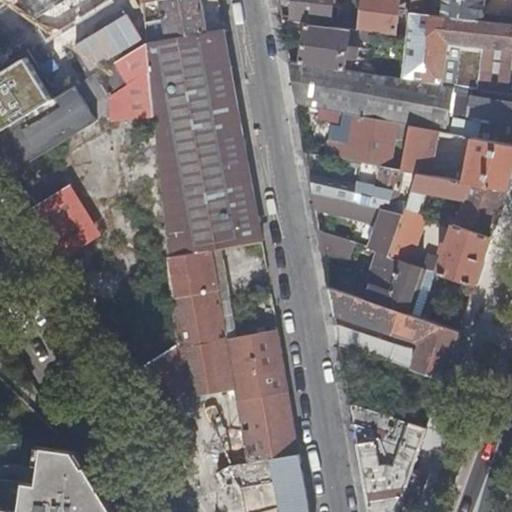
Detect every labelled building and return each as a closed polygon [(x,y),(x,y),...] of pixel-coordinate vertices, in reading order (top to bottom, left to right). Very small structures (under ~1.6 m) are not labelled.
[(8,0),(25,27),(33,22),(37,28),(44,30),(49,37),(95,8),(91,3),(92,0),(8,0)] [(144,2),(148,42),(157,40),(153,0),(144,2)] [(162,0),(168,38),(208,31),(201,0),(162,0)] [(292,0),(290,21),(304,23),(332,27),(337,26),(339,7),(331,7),(331,0),(292,0)] [(408,0),(409,0),(408,0),(366,0),(362,31),(378,32),(398,35),(403,0),(408,0)] [(429,0),(414,0),(413,13),(428,15),(429,0)] [(446,0),(445,17),(484,21),(486,0),(446,0)] [(511,23),(484,21),(445,17),(428,15),(413,13),(410,37),(405,79),(456,86),(474,89),(480,90),(484,45),(511,48),(511,23)] [(295,62),(345,70),(346,59),(356,59),(358,48),(350,46),(353,29),(332,27),(304,23),(295,62)] [(157,40),(148,42),(155,122),(169,256),(213,249),(263,241),(251,176),(225,28),(208,31),(168,38),(157,40)] [(148,42),(117,61),(130,84),(116,92),(118,124),(155,122),(148,42)] [(117,61),(0,132),(0,165),(3,170),(17,161),(25,156),(28,162),(97,119),(96,118),(109,99),(109,96),(116,92),(130,84),(117,61)] [(447,132),(456,86),(405,79),(345,70),(295,62),(292,61),(300,105),(304,106),(311,107),(347,113),(356,115),(401,123),(412,125),(434,130),(447,132)] [(500,93),(480,90),(474,89),(471,116),(511,122),(511,101),(499,100),(500,93)] [(349,159),(356,115),(347,113),(339,158),(349,159)] [(393,167),(401,123),(356,115),(349,159),(383,166),(393,167)] [(426,174),(434,130),(412,125),(405,170),(421,173),(426,174)] [(436,135),(431,158),(450,162),(455,139),(436,135)] [(510,189),(511,183),(511,143),(474,137),(469,174),(463,169),(433,164),(431,175),(449,178),(510,189)] [(317,154),(308,152),(309,161),(317,159),(317,154)] [(17,161),(3,170),(10,182),(24,172),(17,161)] [(410,207),(421,173),(405,170),(393,167),(383,166),(377,198),(394,202),(391,211),(408,214),(410,207)] [(494,237),(510,189),(449,178),(431,175),(426,174),(421,173),(410,207),(419,211),(422,204),(427,190),(467,198),(460,219),(458,224),(494,237)] [(70,185),(28,211),(60,262),(101,234),(70,185)] [(394,255),(408,214),(391,211),(315,192),(317,208),(376,222),(378,215),(382,216),(372,248),(394,255)] [(477,286),(494,237),(458,224),(453,222),(442,219),(419,211),(410,207),(408,214),(394,255),(394,256),(405,260),(412,263),(428,218),(455,227),(450,240),(447,239),(443,251),(446,252),(440,272),(477,286)] [(442,219),(453,222),(455,217),(449,215),(451,212),(446,210),(442,219)] [(346,239),(322,231),(322,233),(322,234),(327,256),(339,260),(346,239)] [(213,249),(169,256),(169,266),(172,291),(174,310),(177,346),(130,376),(184,463),(198,455),(186,423),(200,422),(196,395),(237,388),(251,462),(301,453),(278,330),(229,338),(213,249)] [(426,267),(412,263),(405,260),(395,291),(379,286),(374,302),(410,314),(426,267)] [(427,335),(444,327),(410,314),(374,302),(332,287),(337,318),(412,345),(427,335)] [(445,378),(462,331),(444,327),(427,335),(412,345),(414,346),(413,349),(405,348),(339,325),(342,344),(445,378)] [(398,511),(414,470),(428,428),(353,403),(371,511),(398,511)] [(116,511),(79,450),(45,446),(40,483),(2,478),(0,495),(0,511),(116,511)] [(311,511),(301,453),(251,462),(230,466),(231,476),(234,490),(275,482),(281,511),(311,511)] [(230,466),(198,487),(204,496),(231,476),(230,466)] [(416,511),(430,475),(414,470),(398,511),(416,511)]
